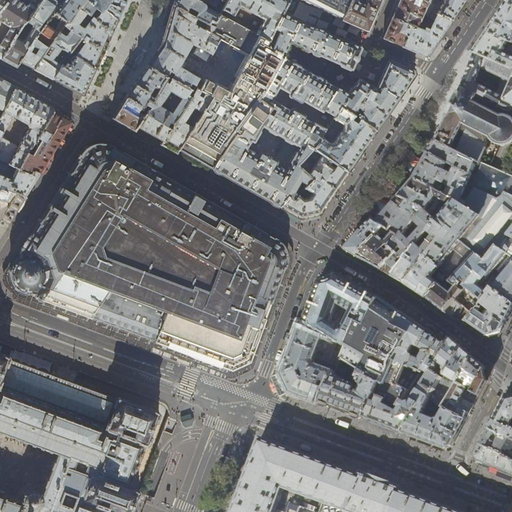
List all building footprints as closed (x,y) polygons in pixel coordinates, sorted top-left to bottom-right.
[(31,67),(33,68),(64,25),(78,7),(83,0),(40,0),(26,21),(32,25),(32,28),(25,40),(22,41),(15,36),(0,59),(5,61),(16,67),(20,61),(31,67)] [(0,0),(0,58),(0,59),(15,36),(20,29),(23,23),(24,24),(26,21),(40,0),(0,0)] [(117,20),(126,0),(83,0),(78,7),(95,19),(103,9),(117,20)] [(173,0),(173,5),(208,24),(210,20),(215,22),(219,14),(205,7),(205,6),(204,5),(203,3),(201,2),(201,0),(203,0),(204,2),(215,8),(219,0),(173,0)] [(288,0),(227,0),(226,3),(219,14),(267,41),(274,29),(282,14),(288,0)] [(295,0),(367,31),(367,32),(378,8),(381,0),(295,0)] [(400,0),(383,38),(426,57),(442,33),(446,28),(451,20),(437,13),(432,23),(425,20),(421,18),(425,9),(432,12),(432,11),(437,3),(438,0),(400,0)] [(443,0),(441,4),(437,3),(432,11),(437,13),(451,20),(464,2),(465,0),(443,0)] [(511,0),(510,0),(497,20),(494,24),(506,28),(502,40),(511,43),(511,0)] [(196,88),(212,96),(177,151),(194,160),(212,170),(216,161),(235,134),(237,136),(239,135),(243,129),(251,135),(271,108),(259,100),(266,89),(283,58),(265,47),(266,44),(267,41),(219,14),(215,22),(210,20),(208,24),(173,5),(164,37),(162,45),(148,64),(167,77),(170,78),(190,90),(194,92),(196,88)] [(96,67),(117,20),(103,9),(95,19),(78,7),(64,25),(81,37),(70,53),(75,56),(94,70),(96,67)] [(235,134),(216,161),(212,170),(258,195),(285,210),(297,195),(304,188),(311,180),(304,173),(296,166),(306,155),(312,149),(320,140),(319,139),(322,134),(325,129),(313,122),(311,122),(310,123),(302,117),(303,115),(293,110),(292,112),(285,108),(291,98),(298,103),(300,100),(321,112),(317,120),(327,126),(328,125),(329,126),(333,119),(340,108),(376,131),(391,108),(415,74),(413,69),(389,59),(375,88),(367,83),(363,81),(358,79),(349,95),(288,61),(290,57),(290,56),(289,54),(286,53),(290,42),(351,69),(360,48),(359,48),(282,14),(274,29),(278,31),(272,47),(266,44),(265,47),(283,58),(266,89),(259,100),(271,108),(251,135),(243,129),(239,135),(237,136),(235,134)] [(474,53),(476,54),(511,70),(511,43),(502,40),(506,28),(494,24),(477,50),(474,53)] [(36,70),(52,78),(61,65),(55,61),(62,51),(69,55),(70,53),(81,37),(64,25),(33,68),(36,70)] [(474,59),(464,83),(463,85),(464,87),(476,93),(472,102),(501,117),(505,110),(508,112),(511,111),(511,110),(511,106),(503,102),(511,82),(511,70),(476,54),(474,59)] [(84,92),(94,70),(75,56),(71,61),(70,61),(69,62),(65,59),(61,65),(52,78),(60,83),(79,93),(83,95),(84,92)] [(134,132),(137,127),(147,111),(142,107),(146,99),(147,99),(152,102),(156,95),(149,91),(153,85),(159,89),(162,83),(164,81),(167,77),(148,64),(133,86),(124,99),(111,118),(134,132)] [(0,118),(15,87),(1,79),(0,78),(0,118)] [(142,107),(147,111),(137,127),(140,129),(162,142),(191,97),(187,95),(190,90),(170,78),(167,82),(164,81),(162,83),(159,89),(156,95),(152,102),(147,99),(146,99),(142,107)] [(511,179),(505,192),(511,195),(511,82),(503,102),(511,106),(511,179)] [(0,118),(0,189),(25,197),(26,194),(39,174),(32,170),(31,174),(18,169),(27,153),(29,150),(31,151),(33,148),(32,147),(38,138),(52,112),(54,109),(34,98),(15,87),(0,118)] [(454,104),(449,115),(457,114),(462,123),(491,137),(492,137),(494,141),(496,143),(499,145),(501,145),(503,146),(507,146),(511,145),(511,144),(511,118),(510,118),(506,117),(501,117),(472,102),(476,93),(464,87),(454,104)] [(175,155),(177,151),(212,96),(196,88),(194,92),(191,97),(162,142),(160,146),(162,147),(175,155)] [(349,169),(376,131),(340,108),(333,119),(342,125),(343,128),(341,132),(340,132),(338,135),(335,133),(330,138),(322,134),(319,139),(320,140),(312,149),(330,160),(334,163),(347,172),(349,169)] [(55,110),(54,109),(52,112),(38,138),(41,140),(32,155),(27,153),(18,169),(31,174),(32,170),(39,174),(54,149),(71,122),(61,116),(55,110)] [(486,147),(491,137),(462,123),(457,114),(449,115),(438,136),(435,141),(480,162),(487,148),(486,147)] [(502,197),(505,192),(511,179),(511,175),(492,167),(480,162),(435,141),(428,153),(429,153),(427,157),(414,179),(449,198),(459,203),(473,212),(481,220),(495,198),(498,199),(502,197)] [(10,280),(12,285),(19,291),(28,294),(35,293),(36,294),(36,296),(231,369),(240,365),(249,361),(260,332),(267,313),(286,263),(285,263),(286,256),(284,249),(283,246),(277,241),(273,239),(273,238),(269,235),(203,198),(124,154),(109,146),(102,143),(99,143),(96,143),(93,144),(86,148),(83,151),(81,154),(80,154),(56,192),(24,245),(20,251),(21,252),(20,253),(21,253),(19,256),(14,260),(12,263),(9,269),(9,275),(10,280)] [(300,218),(319,214),(334,192),(337,188),(347,172),(334,163),(332,168),(327,164),(330,160),(312,149),(306,155),(315,163),(309,172),(306,170),(304,173),(311,180),(304,188),(310,193),(308,197),(303,198),(297,195),(285,210),(288,212),(300,218)] [(447,202),(449,198),(414,179),(413,181),(399,196),(424,209),(425,209),(431,215),(443,200),(447,202)] [(0,237),(7,227),(25,197),(0,189),(0,237)] [(468,283),(465,287),(471,292),(472,291),(482,300),(489,291),(482,285),(495,269),(502,275),(492,287),(492,288),(511,302),(511,195),(505,192),(502,197),(498,199),(495,198),(481,220),(473,212),(459,203),(449,198),(447,202),(443,200),(431,215),(432,216),(437,221),(448,231),(426,256),(440,267),(459,242),(468,249),(475,255),(450,283),(457,289),(458,288),(457,287),(464,279),(468,283)] [(417,217),(424,209),(399,196),(398,198),(394,203),(406,211),(407,209),(417,217)] [(427,232),(434,225),(429,220),(432,216),(431,215),(425,209),(424,209),(417,217),(407,209),(406,211),(394,203),(382,217),(376,223),(382,227),(383,228),(389,232),(393,226),(397,230),(393,235),(399,238),(389,247),(397,255),(404,261),(413,248),(417,244),(427,232)] [(364,228),(361,231),(366,235),(370,231),(376,236),(378,238),(380,236),(378,234),(383,228),(382,227),(376,223),(372,220),(364,228)] [(437,221),(434,225),(427,232),(434,237),(428,244),(427,244),(426,246),(427,246),(423,250),(422,250),(417,244),(413,248),(404,261),(397,255),(381,271),(384,272),(403,283),(404,284),(411,275),(426,256),(448,231),(437,221)] [(381,271),(397,255),(389,247),(399,238),(393,235),(389,232),(383,228),(378,234),(380,236),(378,238),(376,236),(356,258),(367,264),(381,271)] [(345,250),(356,258),(376,236),(370,231),(366,235),(361,231),(360,232),(345,250)] [(440,267),(426,256),(411,275),(404,284),(416,292),(427,299),(439,285),(430,278),(440,267)] [(312,298),(311,302),(334,314),(337,304),(351,311),(343,325),(353,330),(358,321),(371,293),(337,274),(319,281),(312,298)] [(442,288),(439,285),(427,299),(428,300),(430,302),(434,304),(445,290),(442,288)] [(452,295),(445,290),(434,304),(443,312),(445,313),(455,300),(462,291),(458,288),(457,289),(452,295)] [(511,302),(492,288),(489,291),(482,300),(467,321),(476,328),(488,336),(500,332),(505,322),(511,308),(511,302)] [(375,295),(371,293),(358,321),(366,325),(380,298),(375,295)] [(389,304),(380,298),(366,325),(358,321),(353,330),(345,346),(347,348),(342,360),(355,368),(361,371),(369,376),(368,378),(386,386),(382,396),(400,407),(404,401),(421,372),(410,366),(429,331),(410,318),(408,317),(396,309),(389,304)] [(461,305),(455,300),(445,313),(448,315),(451,318),(461,305)] [(304,319),(303,321),(324,334),(345,346),(353,330),(343,325),(334,314),(311,302),(304,319)] [(304,396),(320,403),(335,372),(316,365),(314,361),(324,334),(303,321),(303,323),(292,352),(284,374),(287,381),(292,392),(301,395),(304,396)] [(444,342),(429,331),(410,366),(421,372),(424,371),(429,374),(431,370),(432,370),(447,343),(444,342)] [(450,338),(447,343),(432,370),(437,374),(440,364),(447,369),(442,377),(442,378),(430,397),(430,398),(430,399),(443,408),(472,357),(462,349),(459,346),(450,338)] [(0,511),(131,511),(133,510),(132,509),(133,504),(135,500),(135,499),(136,500),(138,494),(139,493),(138,493),(139,490),(130,487),(146,445),(147,446),(150,436),(150,435),(155,422),(159,413),(158,413),(158,412),(157,412),(158,411),(148,407),(148,409),(124,400),(125,399),(116,395),(115,397),(114,397),(109,396),(110,395),(106,393),(106,394),(101,393),(101,392),(98,391),(93,389),(89,387),(89,388),(85,386),(85,385),(81,384),(80,385),(77,384),(77,383),(76,382),(75,382),(75,383),(74,383),(73,383),(68,381),(66,380),(66,381),(62,379),(59,378),(59,377),(57,376),(57,377),(50,375),(50,374),(49,374),(49,373),(48,372),(48,373),(42,371),(43,370),(39,369),(39,370),(35,368),(35,367),(32,366),(32,367),(27,365),(27,364),(23,363),(18,362),(19,361),(15,360),(10,358),(8,357),(9,356),(1,352),(0,353),(0,511)] [(485,369),(472,357),(443,408),(445,409),(449,412),(466,419),(473,406),(486,381),(484,371),(485,369)] [(359,417),(365,419),(372,401),(373,401),(377,394),(382,396),(386,386),(368,378),(369,376),(361,371),(358,380),(360,383),(357,387),(343,381),(346,371),(351,373),(355,368),(342,360),(335,372),(320,403),(359,417)] [(399,432),(403,433),(419,404),(425,407),(430,399),(430,398),(430,397),(442,378),(442,377),(437,374),(432,370),(431,370),(429,374),(411,402),(407,402),(404,401),(400,407),(382,396),(377,394),(373,401),(372,401),(365,419),(399,432)] [(299,400),(301,395),(292,392),(287,381),(282,382),(288,396),(299,400)] [(498,412),(494,420),(509,428),(511,425),(509,424),(511,420),(511,395),(506,397),(498,412)] [(453,444),(466,419),(449,412),(445,409),(440,419),(437,420),(435,420),(423,415),(426,408),(425,407),(419,404),(403,433),(407,435),(419,439),(443,448),(445,449),(449,447),(450,447),(452,446),(453,446),(453,444)] [(179,417),(181,425),(184,428),(191,425),(192,421),(190,414),(179,417)] [(493,423),(489,429),(511,439),(511,429),(509,428),(494,420),(493,423)] [(511,439),(489,429),(481,444),(511,460),(511,439)] [(457,511),(423,499),(400,491),(401,488),(381,480),(362,473),(360,476),(326,463),(295,452),(296,451),(260,438),(233,511),(457,511)] [(441,452),(443,448),(419,439),(418,444),(441,452)] [(511,460),(481,444),(480,445),(481,446),(479,449),(477,452),(476,454),(477,456),(479,461),(498,468),(499,468),(511,473),(511,460)] [(511,473),(499,468),(497,473),(511,478),(511,473)]
